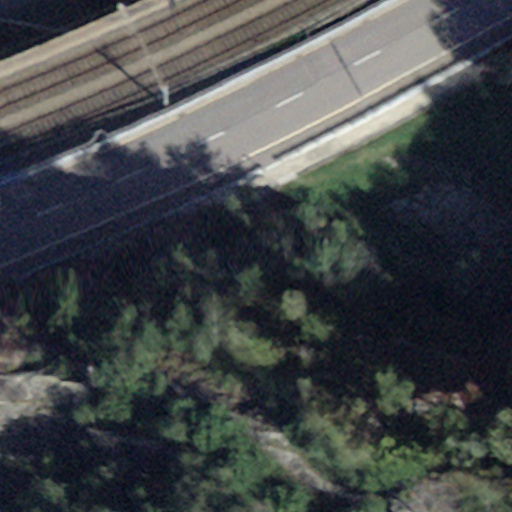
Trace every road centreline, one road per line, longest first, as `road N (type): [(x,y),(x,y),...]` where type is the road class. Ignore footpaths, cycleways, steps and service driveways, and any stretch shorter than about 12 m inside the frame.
road 1 (primary): [(479,0),(211,138),(0,233)]
road 2 (motorway): [(511,134),(0,69)]
road 3 (motorway): [(0,246),(511,292)]
